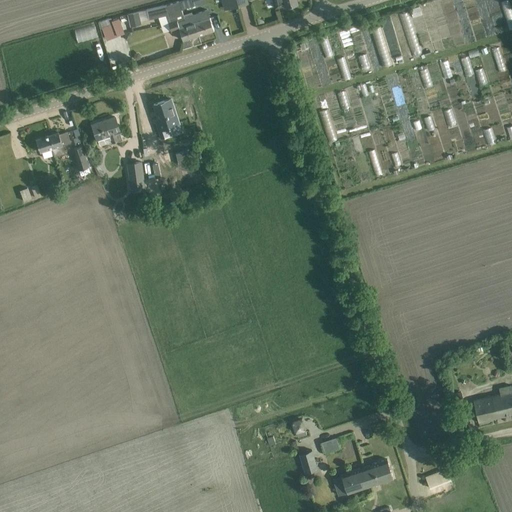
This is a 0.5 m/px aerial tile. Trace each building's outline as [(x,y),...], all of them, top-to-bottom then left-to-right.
[(181,0),(179,1),(182,9),(195,5),(205,2),(203,0),(181,0)] [(224,0),(227,10),(239,7),(236,0),(224,0)] [(284,6),(285,6),(297,3),(297,1),(299,0),(273,0),(275,8),(284,6)] [(164,5),(146,9),(149,19),(158,17),(161,25),(168,23),(170,30),(171,32),(179,29),(183,40),(198,35),(196,27),(188,30),(184,18),(182,9),(179,1),(164,6),(164,5)] [(207,10),(184,18),(188,30),(196,27),(198,35),(214,30),(207,10)] [(131,27),(141,24),(138,11),(128,14),(129,17),(131,27)] [(423,52),(409,11),(400,14),(414,55),(423,52)] [(107,32),(131,27),(129,17),(105,22),(107,32)] [(391,65),(383,26),(374,28),(382,67),(391,65)] [(497,64),(503,63),(500,46),(494,48),(497,64)] [(361,67),(369,66),(367,54),(360,55),(361,67)] [(345,56),(338,58),(344,80),(351,78),(345,56)] [(171,126),(181,122),(173,98),(156,103),(162,122),(159,123),(164,136),(173,133),(171,126)] [(449,126),(458,122),(452,107),(443,110),(449,126)] [(102,121),(92,124),(95,134),(97,141),(98,140),(100,145),(101,146),(112,142),(112,143),(118,141),(122,140),(120,133),(118,126),(115,117),(106,120),(106,121),(103,122),(102,121)] [(76,130),(68,131),(68,140),(76,140),(76,130)] [(63,145),(63,144),(68,142),(65,133),(59,135),(58,132),(50,134),(55,147),(52,148),(54,156),(65,153),(62,145),(63,145)] [(40,152),(52,148),(55,147),(50,134),(36,139),(40,152)] [(80,170),(89,167),(82,146),(73,150),(80,170)] [(197,178),(190,150),(176,153),(183,182),(197,178)] [(146,161),(150,192),(166,190),(162,159),(146,161)] [(136,172),(129,173),(132,191),(146,189),(142,161),(135,162),(136,172)] [(41,196),(37,184),(31,186),(35,198),(41,196)] [(24,201),(31,199),(27,188),(20,190),(24,201)] [(473,401),(476,412),(478,422),(511,413),(511,389),(511,386),(499,388),(500,394),(473,401)] [(453,404),(463,401),(461,393),(451,395),(453,404)] [(301,420),(291,423),(296,437),(305,434),(301,420)] [(289,442),(273,446),(276,455),(291,450),(289,442)] [(372,464),(364,467),(370,485),(393,478),(387,459),(377,462),(372,464)] [(341,475),(333,478),(337,490),(345,487),(347,493),(366,487),(370,485),(364,467),(360,468),(341,474),(341,475)] [(426,477),(430,487),(450,479),(446,470),(426,477)]
